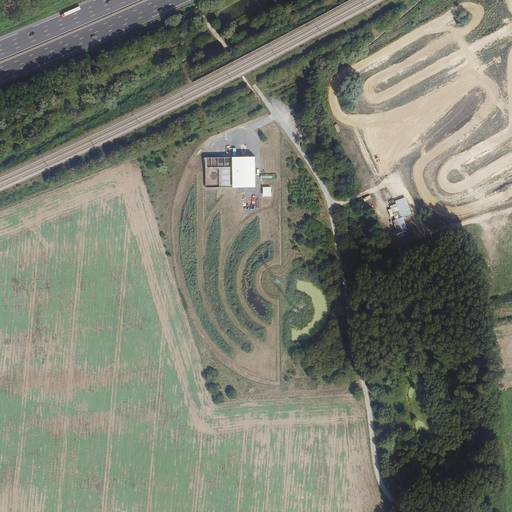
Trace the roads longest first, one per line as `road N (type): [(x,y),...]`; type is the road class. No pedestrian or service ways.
road 1 (unclassified): [(205,152),(178,210),(174,247),(184,292),(217,357),(279,384),(279,298),(262,281),(265,267),(282,260),(281,129),(269,114)]
road 2 (motorway): [(0,72),(170,0)]
road 3 (track): [(190,0),(268,102)]
road 4 (motorway): [(116,0),(0,49)]
